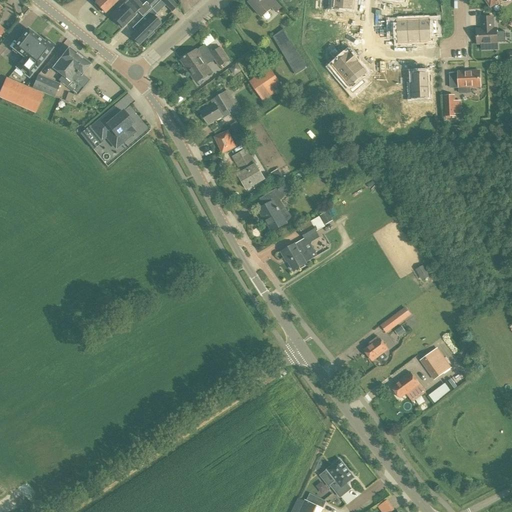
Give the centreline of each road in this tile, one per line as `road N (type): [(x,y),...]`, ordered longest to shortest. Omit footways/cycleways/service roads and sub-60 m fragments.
road 1 (tertiary): [(304,349),(134,74)]
road 2 (unclassified): [(60,511),(304,349)]
road 3 (tertiary): [(427,511),(304,349)]
road 4 (residential): [(370,0),(366,38),(377,53),(450,51),(461,35),(460,0)]
